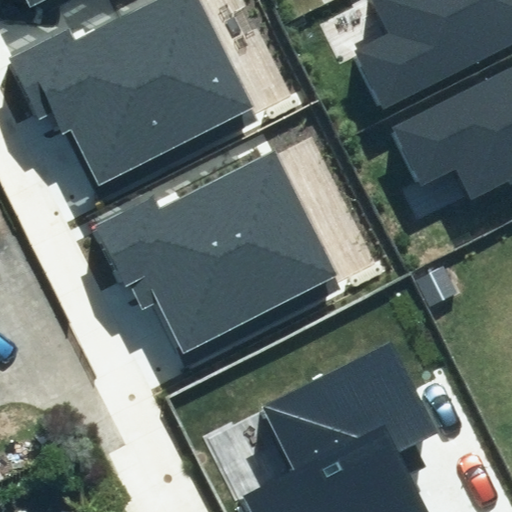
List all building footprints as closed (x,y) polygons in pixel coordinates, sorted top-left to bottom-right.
[(7,63),(51,141),(71,136),(102,192),(253,108),(192,0),(166,0),(75,51),(64,31),(7,63)] [(25,0),(32,13),(58,0),(25,0)] [(353,46),(379,102),(511,41),(511,0),(379,0),(392,28),(353,46)] [(511,54),(379,117),(409,181),(456,159),(471,188),(511,168),(511,54)] [(86,228),(135,317),(153,307),(184,364),(340,280),(271,154),(160,214),(149,194),(86,228)] [(246,495),(254,511),(422,511),(401,467),(410,463),(398,436),(417,427),(380,351),(268,405),(299,470),(246,495)]
